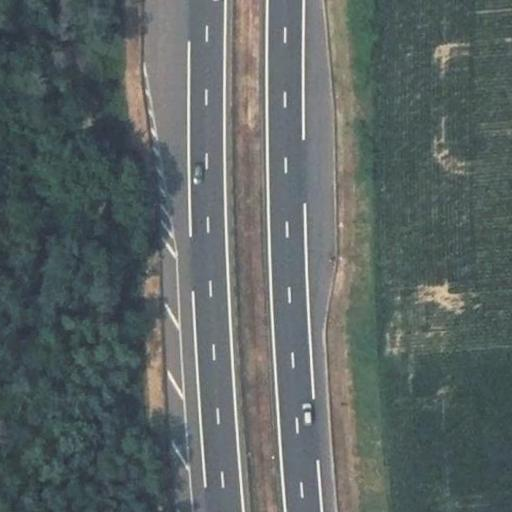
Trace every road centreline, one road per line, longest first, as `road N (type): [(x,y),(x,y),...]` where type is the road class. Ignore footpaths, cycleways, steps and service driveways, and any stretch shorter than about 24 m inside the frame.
road 1 (track): [(76,0),(142,511)]
road 2 (motorway): [(305,511),(285,165),(286,0)]
road 3 (motorway): [(205,0),(224,511)]
